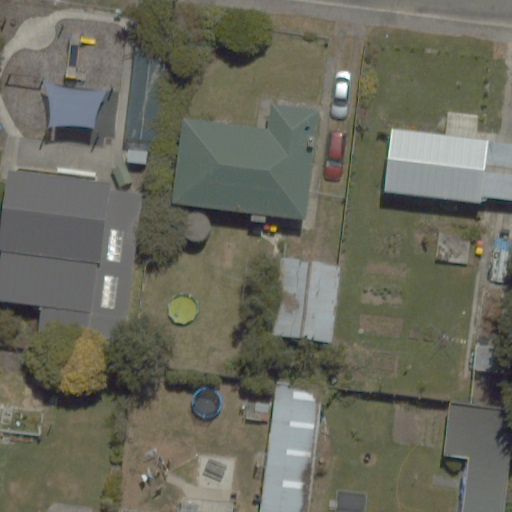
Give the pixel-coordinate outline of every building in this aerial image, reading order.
[(32,49),(6,46),(0,105),(0,134),(116,146),(128,25),(35,15),(32,49)] [(276,133),(176,117),(164,204),(307,224),(322,118),(279,112),(276,133)] [(447,130),(392,129),(390,199),(493,202),(511,202),(511,141),(480,140),(481,115),(448,114),(447,130)] [(11,173),(8,224),(0,223),(0,256),(6,256),(3,306),(42,308),(40,335),(86,338),(90,272),(103,273),(108,178),(11,173)] [(344,267),(283,261),(276,333),(337,339),(344,267)] [(511,346),(476,345),(475,376),(511,377),(511,346)] [(321,511),(329,382),(271,378),(262,511),(321,511)] [(505,511),(511,425),(511,409),(448,405),(447,457),(466,459),(465,480),(452,479),(449,511),(505,511)]
